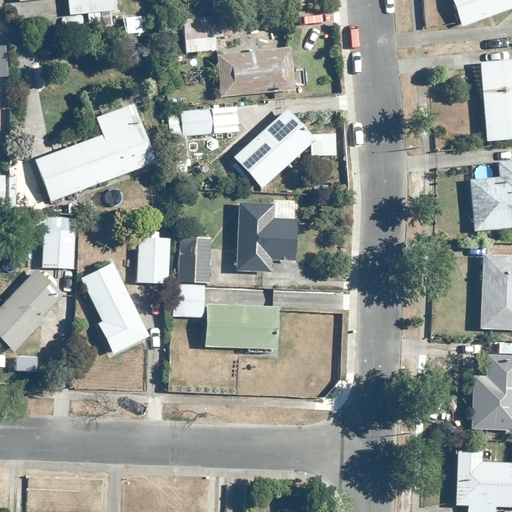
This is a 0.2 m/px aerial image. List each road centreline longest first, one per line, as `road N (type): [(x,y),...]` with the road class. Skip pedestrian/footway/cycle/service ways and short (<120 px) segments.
road 1 (residential): [(370,453),(380,228),(366,0)]
road 2 (residential): [(0,437),(370,453)]
